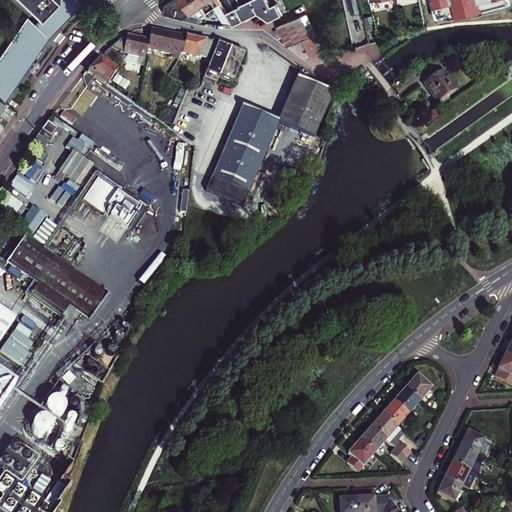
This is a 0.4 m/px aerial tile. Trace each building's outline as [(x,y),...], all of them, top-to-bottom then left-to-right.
[(82,0),(27,0),(43,15),(57,28),(83,1),(82,0)] [(195,16),(183,0),(173,0),(166,5),(165,14),(197,23),(198,15),(197,14),(195,16)] [(197,14),(198,15),(202,16),(206,13),(202,7),(196,0),(183,0),(195,16),(197,14)] [(248,0),(243,3),(241,0),(230,0),(233,4),(236,3),(238,6),(226,12),(233,24),(259,13),(270,21),(283,15),(279,4),(289,0),(248,0)] [(346,0),(351,17),(360,15),(356,0),(346,0)] [(511,2),(511,0),(436,0),(440,17),(450,14),(452,19),(511,2)] [(233,24),(226,12),(221,4),(214,9),(209,12),(213,18),(218,15),(224,24),(233,24)] [(37,25),(49,39),(57,28),(43,15),(40,20),(37,25)] [(0,96),(5,102),(49,39),(37,25),(28,16),(0,56),(0,96)] [(313,38),(304,19),(302,17),(277,26),(288,48),(294,45),(304,41),(310,56),(322,51),(320,47),(319,44),(319,43),(320,43),(321,43),(317,36),(313,38)] [(308,17),(304,19),(313,38),(317,36),(308,17)] [(155,47),(158,30),(152,29),(150,39),(148,38),(147,45),(137,58),(145,59),(147,50),(152,52),(155,47)] [(152,52),(162,53),(164,50),(167,33),(158,30),(155,47),(152,52)] [(164,50),(162,53),(171,55),(172,53),(176,35),(167,33),(164,50)] [(121,54),(137,58),(147,45),(148,38),(127,34),(115,44),(109,49),(121,54)] [(185,37),(176,35),(172,53),(171,55),(172,56),(171,58),(179,60),(182,54),(185,37)] [(185,37),(182,54),(197,57),(209,62),(217,42),(201,41),(185,37)] [(232,44),(217,42),(209,62),(203,78),(215,83),(217,78),(230,49),(232,44)] [(257,60),(230,49),(217,78),(245,89),(257,60)] [(117,60),(121,63),(124,59),(107,51),(102,55),(116,62),(117,60)] [(448,56),(440,62),(444,69),(453,63),(448,56)] [(105,85),(115,71),(98,59),(87,71),(105,85)] [(293,78),(329,93),(297,70),(293,78)] [(437,103),(455,90),(441,71),(423,84),(437,103)] [(329,93),(293,78),(271,131),(272,131),(272,132),(306,147),(329,93)] [(422,115),(426,123),(440,116),(436,109),(422,115)] [(272,131),(271,131),(234,116),(205,185),(243,200),(272,132),(272,131)] [(40,132),(50,139),(56,131),(46,124),(40,132)] [(66,145),(73,149),(57,171),(78,185),(101,152),(93,146),(97,139),(79,126),(66,145)] [(40,153),(50,139),(40,132),(30,146),(40,153)] [(125,224),(140,204),(97,174),(83,195),(125,224)] [(0,195),(0,209),(19,219),(26,205),(1,193),(0,195)] [(31,236),(45,216),(32,206),(17,226),(31,236)] [(45,219),(33,236),(43,243),(55,226),(45,219)] [(107,294),(23,237),(6,261),(38,283),(31,293),(63,315),(70,305),(90,319),(107,294)] [(0,310),(0,340),(14,320),(0,310)] [(0,352),(20,363),(27,350),(6,339),(0,350),(0,352)] [(511,359),(505,356),(497,372),(498,372),(495,378),(511,386),(511,359)] [(417,377),(406,390),(420,403),(432,390),(417,377)] [(0,382),(0,404),(11,390),(0,382)] [(57,384),(27,432),(45,444),(54,429),(59,432),(53,428),(70,402),(61,396),(65,390),(57,384)] [(420,403),(406,390),(394,404),(396,405),(409,416),(420,403)] [(383,417),(398,429),(409,416),(396,405),(394,404),(383,417)] [(398,429),(383,417),(372,430),(386,442),(395,450),(407,460),(411,455),(400,445),(399,444),(399,442),(405,436),(398,429)] [(386,442),(372,430),(361,443),(375,455),(386,442)] [(466,435),(459,450),(476,459),(484,443),(466,435)] [(375,455),(361,443),(349,457),(352,460),(348,465),(359,474),(375,455)] [(22,449),(18,458),(13,455),(10,463),(29,472),(37,457),(22,449)] [(407,460),(395,450),(391,455),(402,465),(407,460)] [(469,474),(476,459),(459,450),(451,466),(469,474)] [(451,466),(443,482),(461,490),(469,494),(477,478),(469,474),(451,466)] [(49,481),(41,475),(30,492),(38,498),(49,481)] [(0,511),(13,511),(27,493),(3,476),(0,480),(0,511)] [(453,506),(461,490),(443,482),(436,497),(453,506)] [(63,490),(55,485),(44,501),(52,507),(63,490)] [(51,511),(53,510),(29,494),(16,511),(51,511)] [(356,500),(356,511),(383,511),(388,501),(389,498),(356,500)] [(334,511),(356,511),(356,500),(339,501),(339,504),(334,504),(334,511)] [(397,511),(390,502),(388,501),(383,511),(397,511)]
